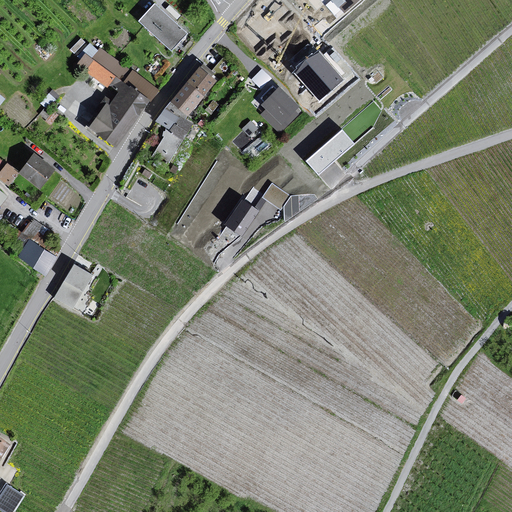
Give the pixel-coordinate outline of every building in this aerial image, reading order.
[(333,0),(345,13),(359,0),(333,0)] [(152,5),(135,23),(167,52),(185,36),(152,5)] [(267,5),(261,9),(266,17),(272,14),(267,5)] [(113,94),(86,129),(113,148),(156,93),(128,73),(89,44),(74,67),(113,94)] [(319,51),(294,73),(320,102),(345,80),(319,51)] [(196,68),(152,122),(163,131),(151,155),(168,167),(192,126),(183,119),(213,81),(196,68)] [(299,106),(280,86),(277,89),(274,86),(261,98),(264,101),(261,104),(266,109),(261,114),(280,133),(298,115),(294,111),(299,106)] [(259,129),(251,121),(242,130),(250,137),(259,129)] [(355,144),(343,130),(307,162),(318,176),(355,144)] [(29,154),(14,175),(36,190),(51,171),(29,154)] [(281,208),(291,193),(272,180),(262,195),(281,208)] [(242,235),(260,209),(242,197),(225,224),(242,235)] [(55,255),(32,239),(42,228),(31,221),(15,242),(14,256),(40,278),(55,255)] [(72,309),(91,276),(69,265),(60,281),(61,283),(51,299),(72,309)] [(0,458),(9,444),(0,438),(0,458)] [(7,486),(0,497),(0,507),(7,511),(11,511),(23,495),(7,486)]
